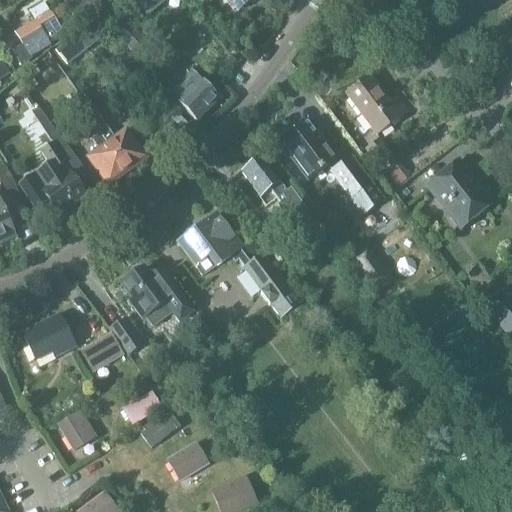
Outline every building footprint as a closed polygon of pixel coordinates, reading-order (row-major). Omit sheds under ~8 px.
[(101,0),(68,0),(63,4),(75,22),(76,22),(104,3),(101,0)] [(131,0),(146,17),(165,0),(131,0)] [(227,0),(238,12),(251,0),(227,0)] [(111,34),(134,58),(148,44),(109,4),(96,16),(112,33),(111,34)] [(28,13),(34,23),(49,15),(43,5),(28,13)] [(49,46),(64,37),(50,14),(49,15),(34,23),(14,35),(22,48),(11,54),(20,68),(32,61),(31,59),(50,47),(49,46)] [(94,23),(55,54),(66,68),(105,37),(94,23)] [(2,37),(0,38),(0,45),(6,55),(11,52),(2,37)] [(486,54),(476,62),(490,77),(499,69),(486,54)] [(230,60),(218,71),(224,78),(236,67),(230,60)] [(0,81),(9,76),(2,63),(0,63),(0,81)] [(25,72),(31,79),(38,73),(33,66),(25,72)] [(25,72),(15,80),(26,94),(28,93),(31,91),(35,88),(36,87),(31,79),(25,72)] [(190,72),(167,95),(197,124),(218,102),(190,72)] [(346,97),(376,137),(407,114),(397,101),(390,106),(370,79),(346,97)] [(78,98),(74,101),(66,107),(73,117),(74,117),(98,150),(86,159),(107,188),(114,183),(127,173),(144,161),(146,159),(125,130),(113,139),(100,121),(81,95),(78,98)] [(37,121),(44,132),(51,127),(43,117),(37,121)] [(328,169),(327,170),(350,201),(370,187),(350,160),(338,169),(323,149),(326,148),(316,135),(314,136),(305,125),(304,126),(289,137),(279,144),(307,182),(327,168),(328,169)] [(51,127),(44,132),(51,143),(58,137),(51,127)] [(51,143),(52,145),(70,177),(76,172),(81,168),(58,137),(51,143)] [(365,152),(380,174),(395,163),(379,142),(365,152)] [(70,177),(52,145),(43,151),(40,153),(48,165),(33,175),(35,178),(20,188),(35,212),(48,204),(56,216),(84,197),(70,177)] [(261,159),(241,174),(260,200),(269,193),(275,201),(279,206),(277,207),(291,227),(309,214),(296,197),(295,196),(290,189),(285,193),(261,159)] [(399,160),(395,163),(380,174),(393,191),(412,178),(411,175),(399,160)] [(424,190),(458,232),(492,205),(466,173),(458,163),(424,190)] [(2,169),(0,170),(0,185),(5,194),(14,189),(2,169)] [(370,187),(350,201),(362,216),(381,202),(370,187)] [(275,201),(269,193),(260,200),(266,208),(275,201)] [(0,243),(14,237),(13,235),(0,206),(0,243)] [(22,207),(13,211),(16,219),(26,214),(22,207)] [(319,228),(309,214),(291,227),(301,241),(310,234),(312,238),(319,233),(321,231),(319,228)] [(187,259),(195,270),(198,273),(202,275),(206,275),(229,258),(230,260),(234,265),(238,262),(244,271),(250,266),(240,253),(242,251),(217,216),(177,245),(187,259)] [(312,238),(311,239),(320,251),(328,245),(319,233),(312,238)] [(284,261),(272,246),(265,251),(277,267),(284,261)] [(433,250),(425,255),(430,262),(437,256),(433,250)] [(351,262),(359,273),(374,262),(366,251),(351,262)] [(279,321),(286,316),(295,328),(308,318),(299,306),(262,257),(250,266),(244,271),(246,274),(261,294),(260,294),(279,321)] [(374,262),(359,273),(375,295),(390,284),(374,262)] [(178,326),(194,314),(161,269),(153,274),(146,265),(116,287),(133,309),(132,310),(141,322),(144,320),(151,331),(171,316),(178,326)] [(261,294),(246,274),(236,282),(250,301),(260,294),(261,294)] [(473,298),(479,305),(502,286),(496,279),(473,298)] [(488,315),(508,340),(511,337),(511,302),(509,298),(488,315)] [(22,336),(36,363),(50,356),(53,361),(57,360),(74,351),(58,318),(22,336)] [(109,331),(136,370),(140,375),(154,366),(123,321),(109,331)] [(80,354),(92,375),(123,357),(111,336),(80,354)] [(232,365),(226,358),(216,366),(217,379),(210,384),(219,396),(232,386),(232,365)] [(149,375),(143,379),(153,394),(159,390),(149,375)] [(75,390),(68,399),(76,406),(83,397),(75,390)] [(222,401),(233,416),(249,405),(238,390),(222,401)] [(121,410),(132,429),(160,411),(150,393),(121,410)] [(139,437),(150,452),(180,429),(167,411),(142,430),(144,433),(139,437)] [(56,427),(73,454),(97,439),(80,412),(56,427)] [(165,462),(178,484),(208,466),(194,444),(165,462)] [(445,447),(437,452),(444,463),(453,458),(445,447)] [(209,493),(217,511),(245,511),(257,507),(244,478),(209,493)] [(150,511),(152,511),(139,492),(122,503),(128,511),(150,511)] [(105,498),(104,497),(102,494),(77,511),(114,511),(111,506),(115,503),(109,495),(105,498)] [(0,511),(8,511),(0,495),(0,511)]
